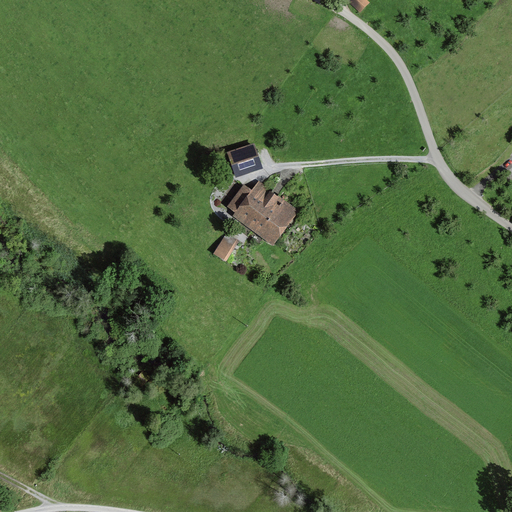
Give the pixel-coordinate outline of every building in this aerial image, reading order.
[(349,0),(349,1),(360,12),(369,3),(365,0),(349,0)] [(229,154),(235,171),(259,163),(253,146),(229,154)] [(244,187),(229,207),(272,239),(293,211),(260,185),(254,194),(244,187)] [(227,236),(216,253),(225,259),(236,241),(227,236)] [(136,377),(134,379),(141,386),(148,379),(142,374),(137,378),(136,377)]
